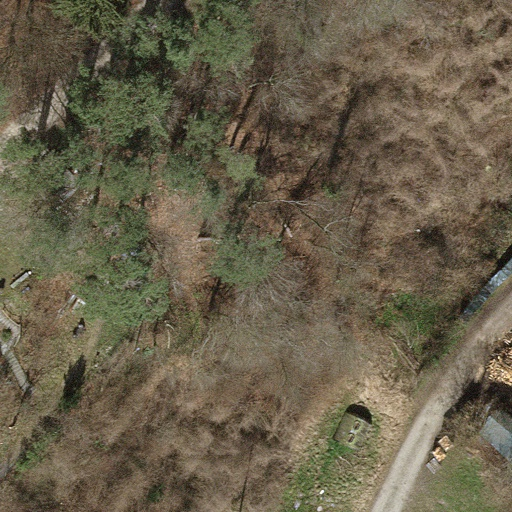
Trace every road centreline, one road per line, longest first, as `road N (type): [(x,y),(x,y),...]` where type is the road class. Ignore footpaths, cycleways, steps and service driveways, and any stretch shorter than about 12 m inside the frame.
road 1 (track): [(0,163),(197,0)]
road 2 (track): [(511,311),(384,511)]
